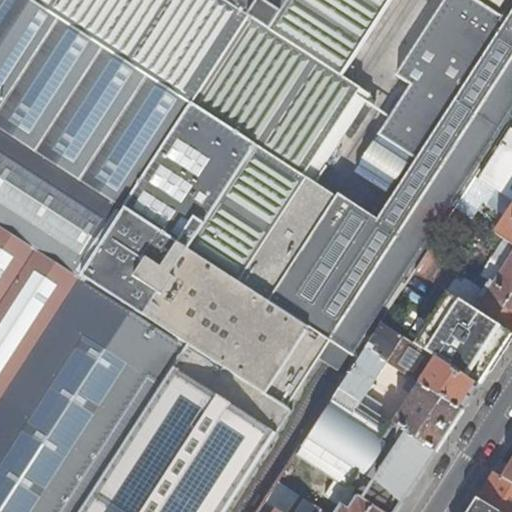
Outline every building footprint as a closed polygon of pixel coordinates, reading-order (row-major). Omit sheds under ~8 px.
[(0,0),(0,511),(230,511),(238,500),(235,498),(237,494),(241,496),(265,459),(261,457),(263,454),(267,456),(290,421),(287,419),(334,345),(270,303),(241,284),(307,181),(315,186),(372,98),(342,79),(393,0),(0,0)] [(508,21),(475,0),(446,0),(397,76),(411,85),(379,135),(418,160),(508,21)] [(475,179),(511,124),(511,121),(511,15),(508,21),(418,160),(378,221),(340,195),(270,303),(334,345),(342,350),(358,360),(365,349),(381,323),(415,271),(427,253),(455,209),(472,183),(475,179)] [(511,130),(480,180),(497,192),(511,200),(511,130)] [(492,190),(475,179),(472,183),(455,209),(473,220),(492,190)] [(506,218),(496,234),(511,244),(511,200),(497,192),(488,207),(506,218)] [(446,265),(427,253),(415,271),(435,283),(446,265)] [(485,297),(477,310),(505,329),(511,332),(511,254),(493,284),(490,282),(482,295),(485,297)] [(416,337),(445,290),(435,283),(415,271),(381,323),(448,366),(452,360),(416,337)] [(508,343),(500,337),(480,368),(452,350),(477,310),(468,304),(445,290),(416,337),(452,360),(448,366),(480,386),(508,343)] [(500,337),(505,329),(477,310),(452,350),(480,368),(500,337)] [(464,411),(480,386),(448,366),(381,323),(365,349),(387,363),(410,377),(464,411)] [(500,337),(508,343),(511,336),(511,332),(505,329),(500,337)] [(365,397),(387,363),(365,349),(358,360),(340,389),(366,407),(370,401),(365,397)] [(414,394),(395,425),(408,434),(437,453),(464,411),(410,377),(403,388),(414,394)] [(361,452),(383,417),(366,407),(340,389),(318,422),(361,452)] [(386,468),(408,434),(395,425),(383,417),(361,452),(386,468)] [(379,511),(398,511),(414,487),(386,468),(361,452),(318,422),(310,434),(295,456),(357,497),(379,511)] [(408,434),(386,468),(414,487),(437,453),(408,434)] [(511,465),(511,466),(503,460),(495,473),(511,483),(511,465)] [(511,511),(511,483),(495,473),(478,499),(500,511),(511,511)] [(336,511),(314,511),(276,486),(266,502),(281,511),(379,511),(357,497),(347,511),(345,511),(339,507),(336,511)] [(500,511),(478,499),(469,511),(500,511)] [(281,511),(266,502),(259,511),(281,511)]
